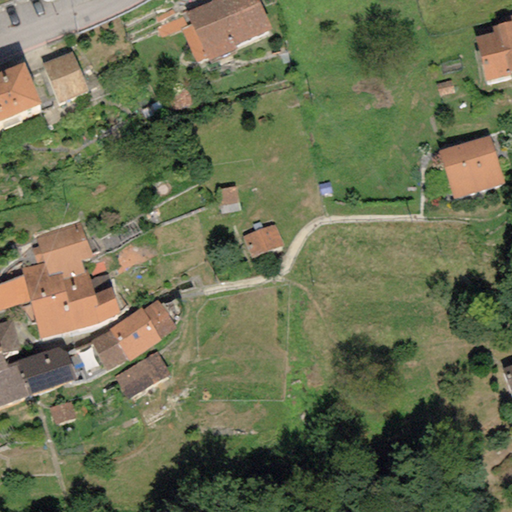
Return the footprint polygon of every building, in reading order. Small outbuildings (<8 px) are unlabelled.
[(214,0),(186,13),(191,26),(182,30),(197,63),(208,58),(210,63),(236,51),(234,47),(270,30),(256,0),(214,0)] [(493,32),(474,37),(484,81),(511,74),(511,15),(510,16),(511,21),(491,26),(493,32)] [(71,52),(42,65),(58,103),(88,91),(71,52)] [(24,62),(0,71),(0,121),(41,105),(24,62)] [(451,83),(435,86),(438,99),(454,95),(451,83)] [(490,137),(439,152),(452,199),(503,184),(490,137)] [(81,223),(36,238),(39,247),(31,250),(36,265),(44,263),(48,276),(60,272),(63,279),(85,271),(81,259),(92,256),(81,223)] [(276,225),(242,236),(250,259),(283,247),(276,225)] [(36,265),(22,268),(23,276),(31,301),(40,340),(101,323),(119,312),(107,274),(89,280),(85,271),(63,279),(60,272),(48,276),(44,263),(36,265)] [(23,276),(0,283),(0,310),(31,301),(23,276)] [(176,329),(157,301),(142,311),(140,308),(108,330),(128,359),(129,361),(176,329)] [(0,349),(2,353),(20,349),(13,320),(0,323),(0,349)] [(128,359),(108,330),(91,342),(108,371),(128,359)] [(58,347),(15,365),(27,396),(77,381),(68,352),(58,347)] [(8,367),(2,353),(0,349),(0,406),(27,396),(15,365),(8,367)] [(169,375),(156,353),(113,378),(126,400),(169,375)] [(511,361),(503,364),(511,392),(511,361)]
